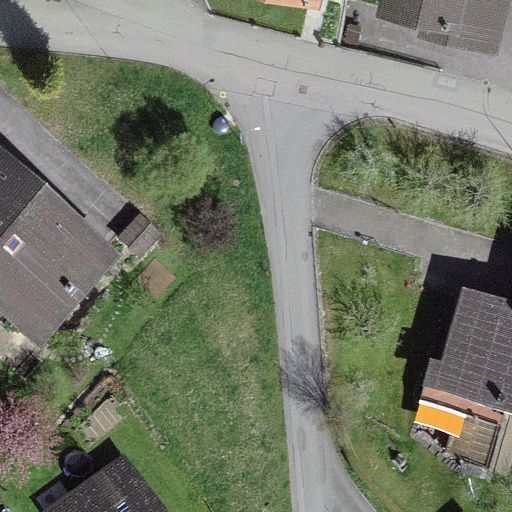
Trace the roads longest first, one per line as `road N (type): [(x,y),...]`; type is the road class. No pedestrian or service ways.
road 1 (residential): [(271,65),(301,456)]
road 2 (residential): [(271,65),(511,138)]
road 3 (residential): [(0,23),(160,28)]
